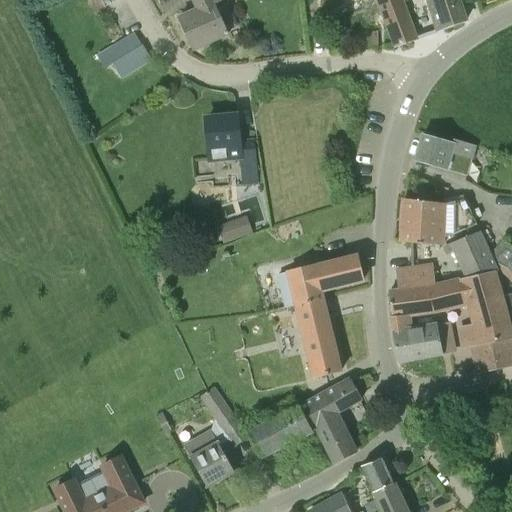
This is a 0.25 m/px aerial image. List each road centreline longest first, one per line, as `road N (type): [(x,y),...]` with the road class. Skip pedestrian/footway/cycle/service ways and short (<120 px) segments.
road 1 (unclassified): [(409,427),(384,362),(380,251),(394,145),(420,82)]
road 2 (unclassified): [(420,82),(374,61),(202,73),(164,48),(135,0)]
road 3 (unclassified): [(260,511),(409,427)]
